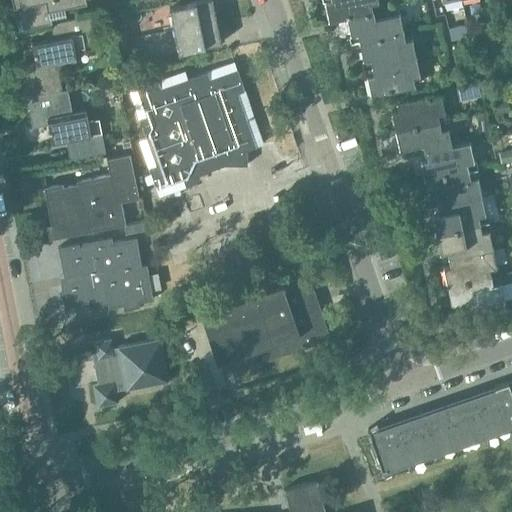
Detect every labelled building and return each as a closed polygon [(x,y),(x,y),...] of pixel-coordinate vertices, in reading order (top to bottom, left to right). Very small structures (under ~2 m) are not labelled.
[(13,0),(17,17),(23,16),(25,26),(52,20),(49,6),(80,0),(13,0)] [(221,43),(219,32),(212,0),(199,0),(169,6),(179,51),(221,43)] [(329,21),(347,17),(373,11),(371,3),(379,1),(378,0),(331,0),(332,0),(325,2),(329,21)] [(358,33),(360,42),(403,32),(399,13),(375,18),(373,11),(347,17),(351,35),(358,33)] [(21,98),(27,97),(62,90),(57,64),(77,60),(74,49),(98,44),(92,14),(51,23),(54,38),(32,42),(36,61),(20,64),(25,87),(23,87),(20,94),(21,98)] [(110,28),(115,55),(130,52),(125,25),(110,28)] [(371,58),(372,66),(417,56),(413,38),(405,40),(403,32),(360,42),(364,60),(371,58)] [(417,56),(372,66),(374,74),(367,75),(371,95),(415,85),(413,77),(421,75),(417,56)] [(139,140),(159,195),(193,183),(196,182),(199,177),(199,173),(224,165),(247,165),(247,149),(263,144),(235,62),(188,78),(185,71),(130,91),(146,138),(139,140)] [(68,89),(62,90),(27,97),(27,98),(21,99),(22,103),(28,108),(29,108),(32,127),(48,124),(52,142),(66,140),(70,159),(105,152),(99,118),(88,120),(86,109),(72,112),(68,89)] [(392,112),(396,131),(439,121),(438,113),(445,112),(441,92),(397,101),(399,110),(392,112)] [(426,153),(427,152),(452,147),(452,145),(448,128),(441,129),(439,121),(396,131),(400,149),(424,144),(426,153)] [(421,161),(425,179),(468,170),(467,162),(474,161),(470,141),(452,145),(452,147),(427,152),(428,159),(421,161)] [(49,238),(54,237),(54,238),(126,224),(121,201),(139,198),(130,153),(107,158),(110,173),(77,180),(77,183),(63,186),(63,182),(44,186),(51,225),(47,226),(49,238)] [(436,196),(438,204),(481,195),(477,177),(470,178),(468,170),(425,179),(429,198),(436,196)] [(432,214),(436,232),(480,223),(478,215),(485,214),(481,195),(438,204),(439,212),(432,214)] [(447,249),(449,257),(493,248),(489,229),(481,231),(480,223),(436,232),(440,250),(447,249)] [(61,286),(65,306),(89,302),(89,306),(108,303),(109,307),(123,305),(124,309),(140,306),(139,302),(153,299),(147,264),(142,265),(136,237),(113,241),(112,237),(58,247),(66,285),(61,286)] [(444,266),(447,285),(491,276),(489,268),(496,266),(493,248),(449,257),(451,265),(444,266)] [(166,264),(173,293),(220,282),(213,253),(166,264)] [(491,276),(447,285),(451,303),(459,302),(460,311),(504,302),(500,282),(493,284),(491,276)] [(282,285),(202,313),(200,313),(217,363),(252,350),(257,364),(331,338),(310,278),(284,288),(282,285)] [(67,356),(69,364),(93,359),(98,383),(93,384),(97,406),(119,401),(116,391),(169,380),(160,337),(113,347),(111,338),(94,341),(96,350),(67,356)] [(511,380),(508,382),(508,381),(495,386),(497,392),(372,435),(369,428),(367,428),(382,470),(387,468),(388,470),(509,428),(511,436),(511,380)] [(357,511),(357,510),(350,511),(324,511),(325,511),(317,480),(284,488),(272,511),(357,511)]
